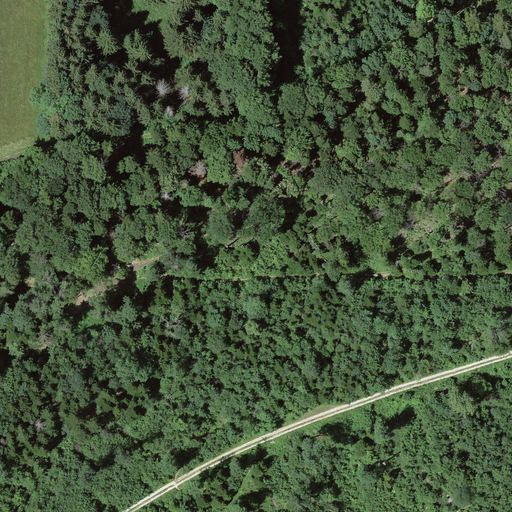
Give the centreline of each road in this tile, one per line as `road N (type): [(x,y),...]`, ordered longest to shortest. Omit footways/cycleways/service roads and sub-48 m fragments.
road 1 (track): [(486,0),(242,116),(0,160)]
road 2 (track): [(511,354),(273,435),(128,511)]
road 3 (track): [(152,278),(511,272)]
road 4 (track): [(137,283),(0,373)]
